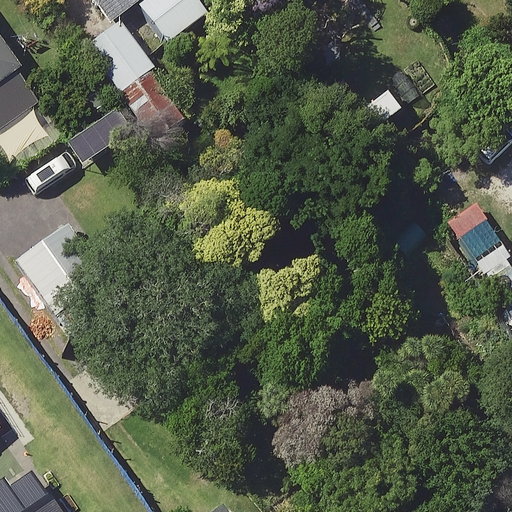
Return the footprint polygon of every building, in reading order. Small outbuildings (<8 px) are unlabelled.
[(83,0),(103,28),(138,4),(134,0),(83,0)] [(146,0),(139,5),(165,44),(202,19),(188,0),(146,0)] [(150,73),(117,25),(85,47),(118,95),(119,94),(145,76),(150,73)] [(0,85),(16,74),(0,51),(0,85)] [(0,85),(0,130),(37,105),(16,74),(0,85)] [(119,94),(149,139),(176,121),(145,76),(119,94)] [(0,175),(2,178),(60,138),(38,105),(37,105),(0,130),(0,175)] [(127,135),(112,114),(64,147),(79,168),(127,135)] [(146,216),(120,184),(92,207),(118,239),(146,216)] [(505,250),(473,212),(447,234),(478,271),(505,250)] [(103,285),(63,228),(14,261),(54,319),(103,285)] [(0,511),(53,511),(29,474),(0,493),(0,511)]
